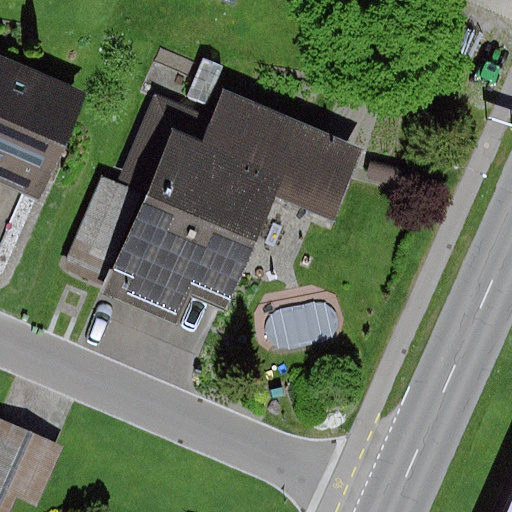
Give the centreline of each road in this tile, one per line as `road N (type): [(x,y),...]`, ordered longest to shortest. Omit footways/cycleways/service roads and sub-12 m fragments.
road 1 (residential): [(0,327),(394,492)]
road 2 (primary): [(394,492),(511,233)]
